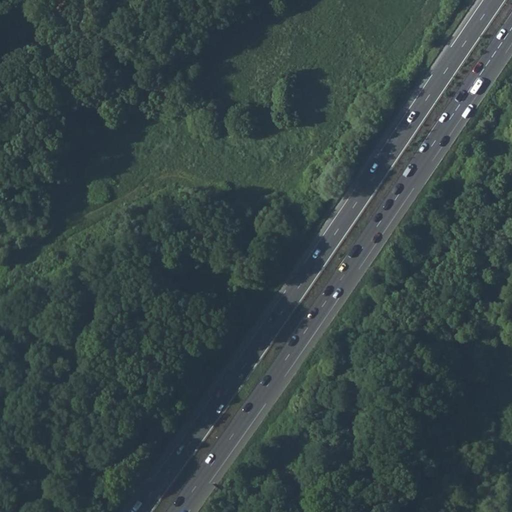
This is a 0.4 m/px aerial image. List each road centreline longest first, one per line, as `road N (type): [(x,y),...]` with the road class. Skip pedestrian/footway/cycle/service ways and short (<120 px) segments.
road 1 (trunk): [(494,0),(139,511)]
road 2 (trunk): [(177,511),(511,28)]
road 3 (track): [(0,262),(171,177),(214,195),(282,246)]
